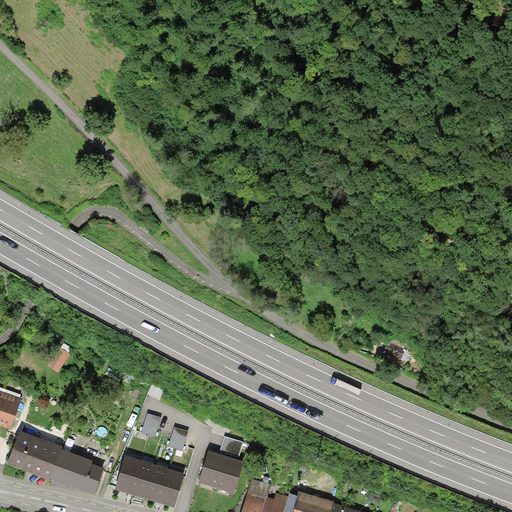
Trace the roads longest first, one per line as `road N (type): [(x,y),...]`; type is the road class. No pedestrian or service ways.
road 1 (motorway): [(511,461),(272,357),(0,208)]
road 2 (motorway): [(0,243),(271,390),(511,494)]
road 3 (track): [(0,47),(227,282)]
road 4 (residential): [(227,282),(361,364),(511,426)]
road 5 (track): [(0,342),(73,230),(95,212),(121,219),(198,276),(227,282)]
road 6 (track): [(511,9),(464,39),(395,58),(354,49),(261,0)]
